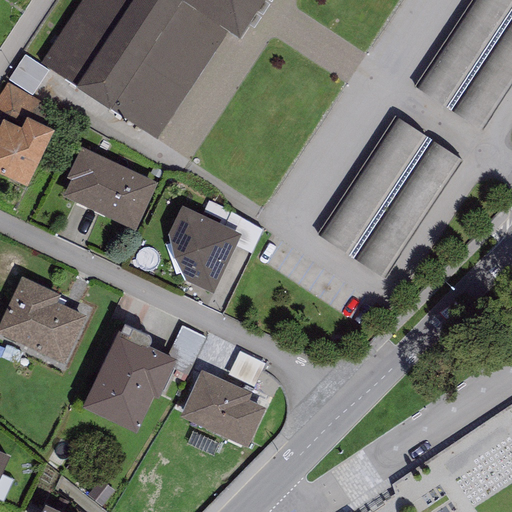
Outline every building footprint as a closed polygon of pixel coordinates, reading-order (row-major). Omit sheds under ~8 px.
[(84,0),(41,65),(157,141),(227,35),(239,43),(267,0),(84,0)] [(450,119),(486,141),(511,99),(511,0),(485,0),(423,99),(452,117),(450,119)] [(47,72),(24,57),(9,80),(33,95),(47,72)] [(41,104),(7,85),(0,96),(0,178),(26,190),(54,135),(30,124),(41,104)] [(390,289),(464,167),(398,127),(324,250),(390,289)] [(157,185),(82,150),(67,180),(70,182),(68,188),(69,188),(63,199),(135,233),(157,185)] [(181,281),(212,296),(240,238),(182,211),(167,238),(181,281)] [(60,298),(21,280),(0,325),(0,337),(63,368),(86,319),(56,305),(60,298)] [(208,340),(181,328),(167,359),(179,364),(177,370),(192,377),(208,340)] [(177,370),(179,364),(167,359),(147,351),(149,349),(151,346),(150,343),(149,341),(145,339),(124,330),(121,336),(118,335),(83,411),(136,438),(154,401),(158,403),(177,370)] [(252,396),(201,373),(179,422),(247,452),(265,411),(249,403),(252,396)] [(0,481),(9,461),(0,456),(0,481)]
